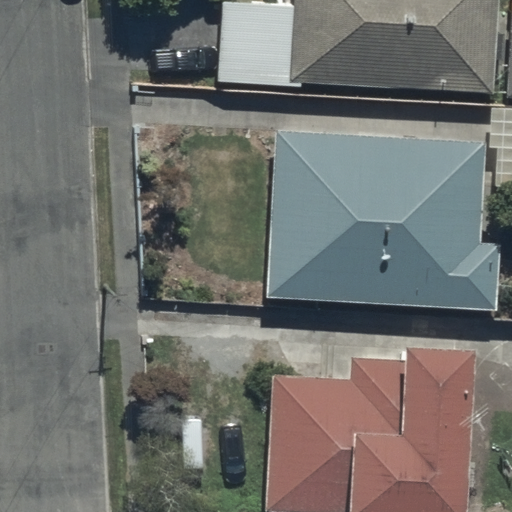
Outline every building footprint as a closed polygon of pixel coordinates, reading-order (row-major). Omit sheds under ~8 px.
[(214,0),(213,72),(487,80),(488,0),(214,0)] [(511,90),(511,4),(503,5),(501,91),(511,90)] [(511,100),(484,99),(483,140),(492,140),(491,162),(511,163),(511,100)] [(478,131),(268,122),(261,285),(490,295),(493,233),(473,232),(478,131)] [(455,501),(462,325),(394,324),(393,352),(346,350),(345,371),(265,368),(260,504),(350,507),(350,497),(455,501)]
